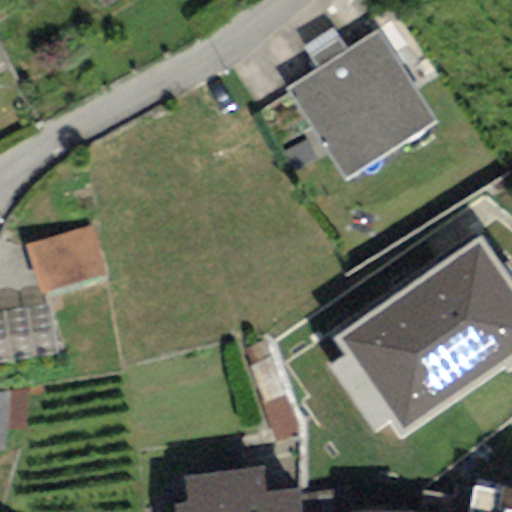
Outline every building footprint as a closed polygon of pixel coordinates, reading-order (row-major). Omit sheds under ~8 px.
[(317,71),(347,51),(331,28),(302,48),(317,71)] [(317,71),(286,90),(345,183),(437,126),(378,32),(347,51),(317,71)] [(94,225),(24,245),(39,298),(109,278),(94,225)] [(511,283),(481,237),(333,337),(347,357),(330,368),(373,432),(389,421),(402,441),(511,367),(511,283)] [(47,302),(0,309),(0,365),(56,357),(47,302)] [(27,386),(0,391),(0,453),(6,454),(8,429),(25,431),(27,386)] [(263,468),(182,479),(186,501),(174,503),(174,511),(298,511),(298,490),(265,495),(263,468)] [(499,495),(474,490),(469,511),(511,511),(511,491),(500,489),(499,495)]
